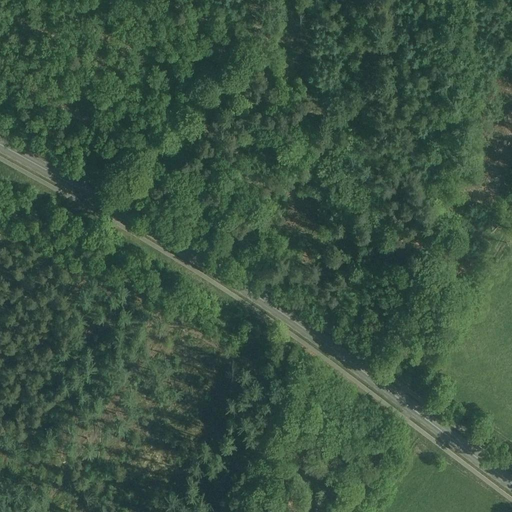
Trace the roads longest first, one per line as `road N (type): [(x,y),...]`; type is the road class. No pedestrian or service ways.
road 1 (primary): [(511,483),(244,288),(0,144)]
road 2 (track): [(398,398),(511,217)]
road 3 (track): [(411,408),(343,511)]
